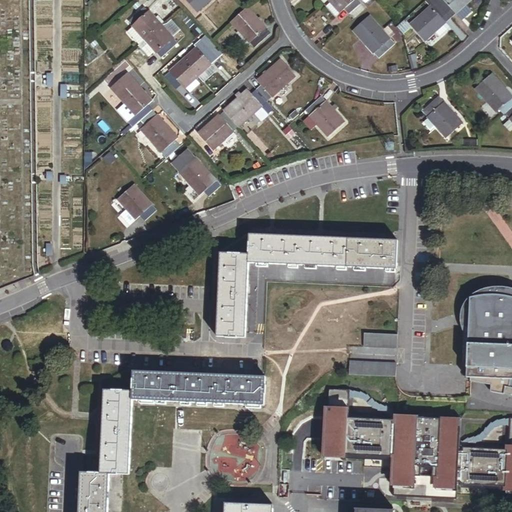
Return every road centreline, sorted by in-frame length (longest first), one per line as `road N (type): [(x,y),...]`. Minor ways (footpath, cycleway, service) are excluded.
road 1 (residential): [(78,274),(76,339),(272,351),(274,274),(389,279)]
road 2 (residential): [(78,274),(296,187),(414,160)]
road 3 (residential): [(407,377),(414,160)]
road 4 (residential): [(477,46),(441,72),(391,82),(340,74),(292,33)]
road 5 (residential): [(162,95),(188,125),(292,33)]
